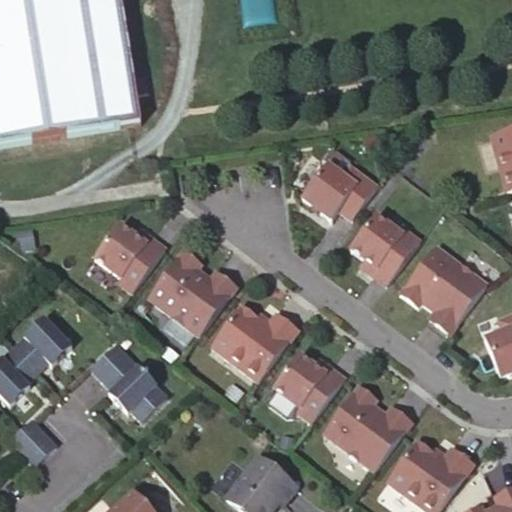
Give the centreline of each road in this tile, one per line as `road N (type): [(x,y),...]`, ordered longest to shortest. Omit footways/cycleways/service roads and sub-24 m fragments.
road 1 (residential): [(511,409),(471,407),(277,262),(232,205),(165,190)]
road 2 (residential): [(25,511),(96,446),(56,408)]
